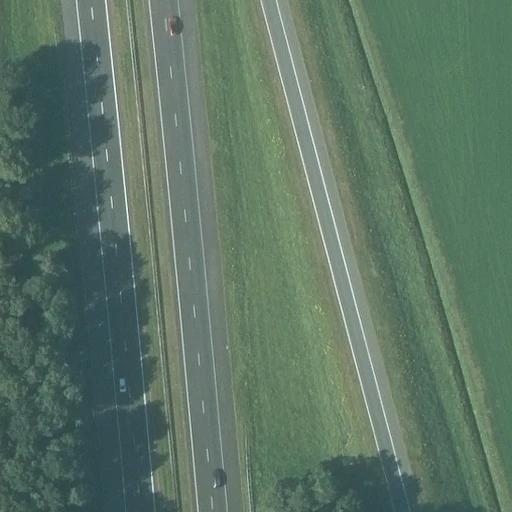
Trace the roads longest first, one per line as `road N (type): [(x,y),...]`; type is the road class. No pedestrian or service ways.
road 1 (motorway): [(400,511),(267,0)]
road 2 (motorway): [(89,0),(138,511)]
road 3 (motorway): [(210,511),(162,0)]
